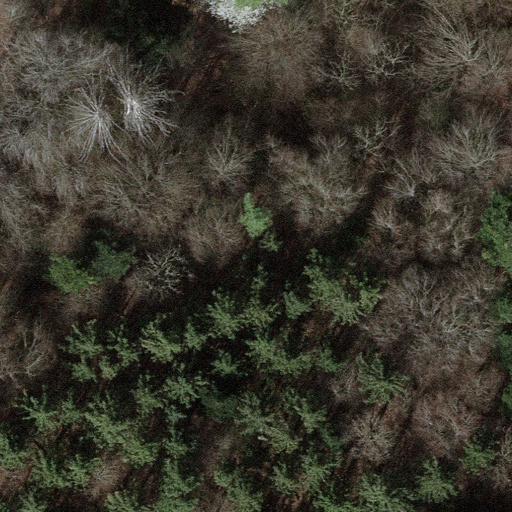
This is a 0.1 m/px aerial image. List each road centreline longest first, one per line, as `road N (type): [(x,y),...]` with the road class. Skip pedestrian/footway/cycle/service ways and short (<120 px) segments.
road 1 (track): [(269,511),(443,318),(473,252),(511,121)]
road 2 (track): [(381,511),(511,462)]
